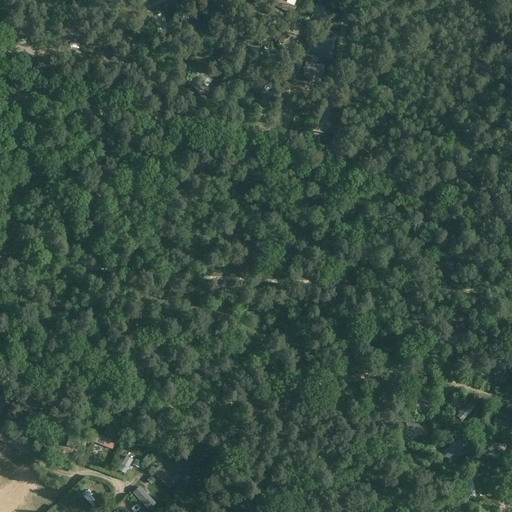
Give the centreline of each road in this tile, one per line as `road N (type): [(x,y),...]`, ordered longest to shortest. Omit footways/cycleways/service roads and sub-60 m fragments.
road 1 (track): [(0,96),(301,136),(325,117),(346,0)]
road 2 (track): [(0,358),(151,407),(215,408),(340,378)]
road 3 (track): [(385,369),(367,420),(333,462),(224,511)]
road 4 (track): [(385,369),(511,315)]
